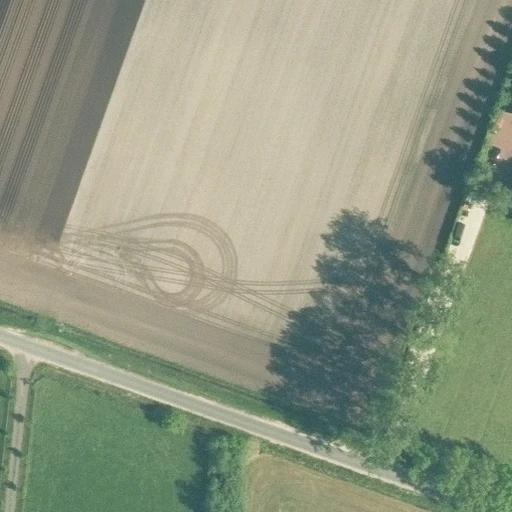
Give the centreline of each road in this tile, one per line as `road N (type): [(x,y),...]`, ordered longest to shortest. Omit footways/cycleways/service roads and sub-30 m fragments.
road 1 (unclassified): [(493,511),(0,336)]
road 2 (track): [(377,471),(497,129)]
road 3 (track): [(7,511),(24,345)]
